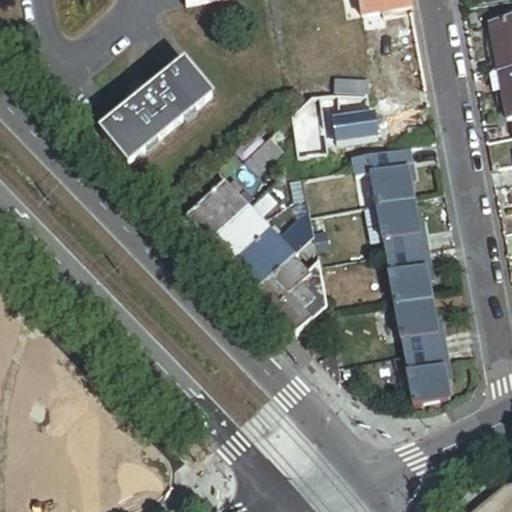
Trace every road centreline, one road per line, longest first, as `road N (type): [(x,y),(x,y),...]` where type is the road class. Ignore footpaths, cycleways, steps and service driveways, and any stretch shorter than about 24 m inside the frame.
road 1 (secondary): [(372,485),(0,101)]
road 2 (secondary): [(0,200),(293,504)]
road 3 (residential): [(433,0),(509,414)]
road 4 (tertiary): [(372,485),(509,414)]
